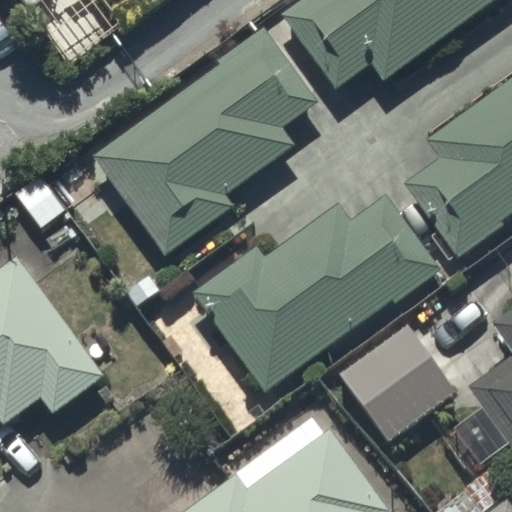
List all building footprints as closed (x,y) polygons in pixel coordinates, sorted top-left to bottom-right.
[(303,0),(284,13),(338,88),(374,63),(386,80),(498,0),(303,0)] [(267,27),(94,154),(169,256),(236,206),(228,195),(297,144),(285,129),(320,103),(301,77),(315,67),(290,34),(278,43),(267,27)] [(511,213),(511,78),(430,137),(444,156),(406,183),(462,261),(511,224),(511,222),(508,217),(511,213)] [(195,292),(267,391),(395,298),(397,302),(441,270),(420,241),(432,232),(410,201),(399,209),(389,195),(353,221),(341,205),(269,258),(260,245),(195,292)] [(0,417),(1,417),(6,424),(42,397),(53,412),(105,374),(17,256),(0,268),(0,417)] [(511,308),(493,322),(511,348),(511,356),(470,386),(511,444),(511,308)] [(409,325),(343,373),(390,440),(457,392),(409,325)] [(390,511),(332,428),(326,433),(315,417),(185,511),(390,511)] [(511,511),(511,499),(509,496),(488,511),(511,511)]
